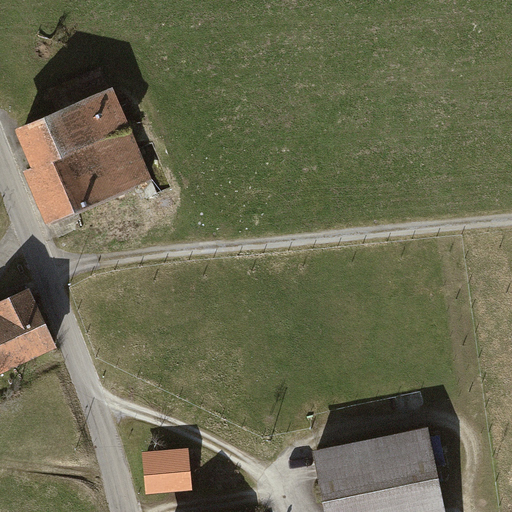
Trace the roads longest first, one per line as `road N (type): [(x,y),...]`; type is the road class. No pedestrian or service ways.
road 1 (track): [(511,224),(43,269)]
road 2 (tertiary): [(0,156),(124,511)]
road 3 (track): [(92,404),(201,439),(285,493),(156,511)]
